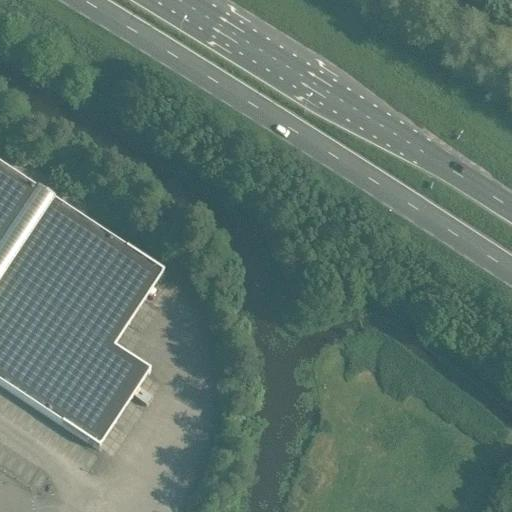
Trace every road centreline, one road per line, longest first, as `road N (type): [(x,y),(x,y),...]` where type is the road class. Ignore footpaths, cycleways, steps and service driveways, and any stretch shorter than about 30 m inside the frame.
road 1 (primary): [(83,0),(511,270)]
road 2 (primary): [(511,209),(182,0)]
road 3 (unknown): [(65,495),(114,480),(161,441),(201,340)]
